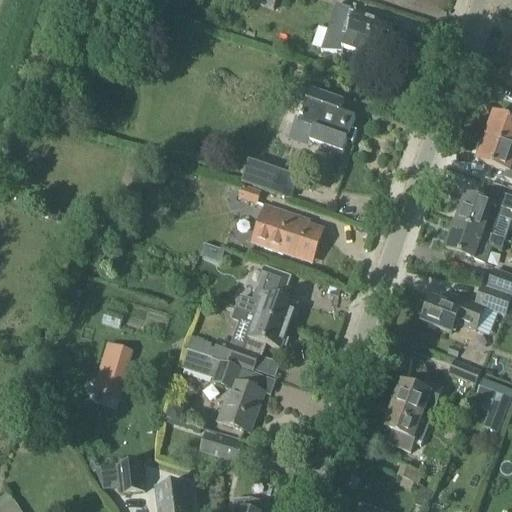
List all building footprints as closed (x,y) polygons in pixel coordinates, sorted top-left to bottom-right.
[(342,55),(343,52),(351,55),(378,64),(381,55),(383,56),(392,30),(376,25),(377,20),(354,12),(336,7),(321,54),(342,55)] [(162,59),(173,28),(143,17),(132,48),(162,59)] [(298,127),(314,133),(310,144),(343,156),(347,144),(352,146),(357,134),(351,132),(355,121),(339,115),(343,104),(311,92),(306,105),(298,127)] [(511,123),(494,117),(486,141),(511,149),(511,123)] [(511,149),(486,141),(478,164),(511,175),(511,149)] [(141,200),(153,159),(131,152),(119,193),(141,200)] [(241,186),(292,202),(299,182),(248,165),(241,186)] [(243,188),(240,195),(238,201),(257,207),(261,195),(243,188)] [(494,239),(495,238),(505,242),(511,224),(511,200),(504,198),(500,210),(466,198),(457,226),(479,234),(494,239)] [(267,252),(289,260),(291,255),(313,262),(322,237),(308,232),(310,223),(265,208),(260,223),(262,224),(254,247),(267,252)] [(457,226),(447,254),(486,267),(492,250),(501,253),(505,242),(495,238),(494,239),(479,234),(457,226)] [(487,290),(511,298),(511,278),(493,272),(487,290)] [(447,309),(431,302),(422,325),(451,336),(455,326),(475,334),(484,311),(504,319),(511,301),(511,298),(487,290),(487,291),(482,289),(475,308),(451,299),(447,309)] [(261,308),(241,301),(237,312),(289,331),(293,320),(296,321),(299,313),(296,312),(297,308),(265,297),(261,308)] [(219,343),(216,352),(211,350),(211,348),(194,342),(189,353),(212,362),(215,363),(221,365),(241,372),(242,371),(253,376),(259,358),(261,359),(265,348),(281,353),(282,349),(286,351),(288,343),(285,341),(289,331),(237,312),(233,322),(239,324),(231,347),(219,343)] [(112,424),(135,346),(109,338),(86,416),(112,424)] [(215,363),(212,362),(189,353),(183,372),(215,383),(213,386),(232,393),(229,401),(227,400),(219,422),(221,423),(220,426),(250,437),(265,397),(249,391),(254,378),(241,373),(241,372),(221,365),(215,363)] [(480,375),(453,364),(448,378),(475,389),(480,375)] [(425,395),(402,386),(393,409),(431,423),(442,393),(428,388),(425,395)] [(394,435),(393,440),(389,448),(410,457),(414,447),(421,450),(431,423),(393,409),(385,431),(394,435)] [(199,456),(237,467),(243,446),(206,435),(199,456)] [(296,466),(277,460),(273,472),(292,478),(296,466)] [(145,495),(142,466),(94,471),(103,493),(119,492),(120,498),(145,495)] [(395,480),(420,490),(425,475),(401,466),(395,480)] [(156,491),(158,511),(186,511),(186,510),(191,509),(188,486),(156,491)] [(420,490),(413,508),(424,511),(431,494),(420,490)] [(19,511),(12,500),(0,507),(0,511),(19,511)] [(233,511),(266,511),(267,507),(250,501),(249,502),(233,503),(233,511)]
